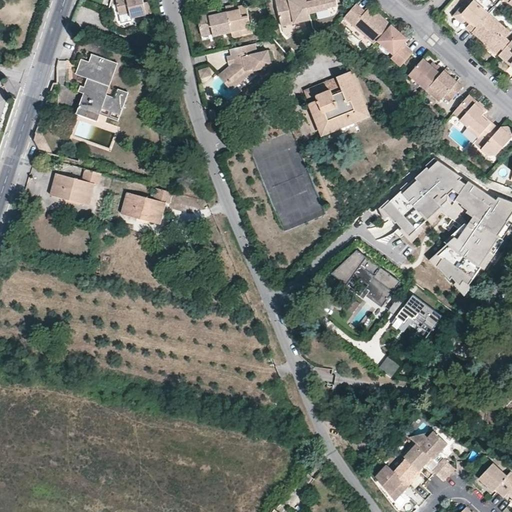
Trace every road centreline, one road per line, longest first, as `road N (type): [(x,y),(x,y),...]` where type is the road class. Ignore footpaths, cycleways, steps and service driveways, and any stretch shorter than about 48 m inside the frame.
road 1 (residential): [(167,0),(231,216),(330,450),(376,511)]
road 2 (residential): [(413,23),(511,109)]
road 3 (residential): [(38,81),(0,197)]
